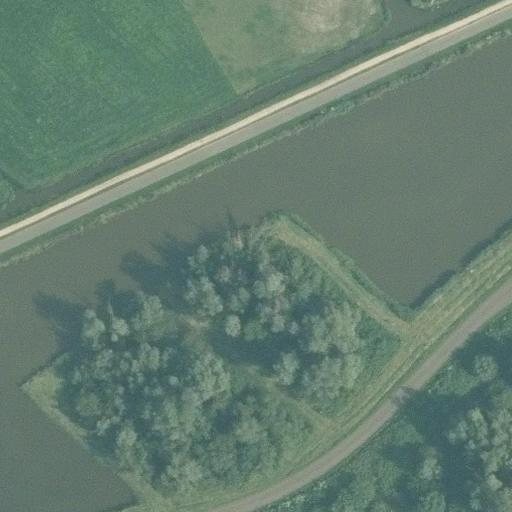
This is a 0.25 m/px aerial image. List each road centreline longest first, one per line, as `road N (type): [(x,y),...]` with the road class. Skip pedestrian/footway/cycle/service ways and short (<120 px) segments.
road 1 (track): [(0,248),(511,12)]
road 2 (unknown): [(0,231),(499,0)]
